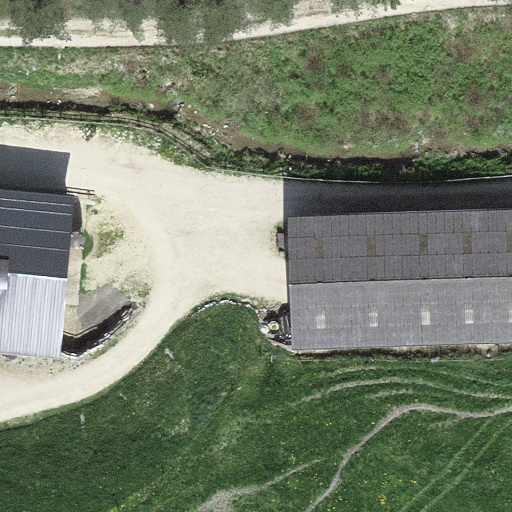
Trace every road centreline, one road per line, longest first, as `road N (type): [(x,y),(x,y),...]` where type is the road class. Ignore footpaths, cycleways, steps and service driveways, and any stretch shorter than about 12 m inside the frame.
road 1 (track): [(0,166),(220,195),(511,196)]
road 2 (track): [(0,24),(253,21),(410,0)]
